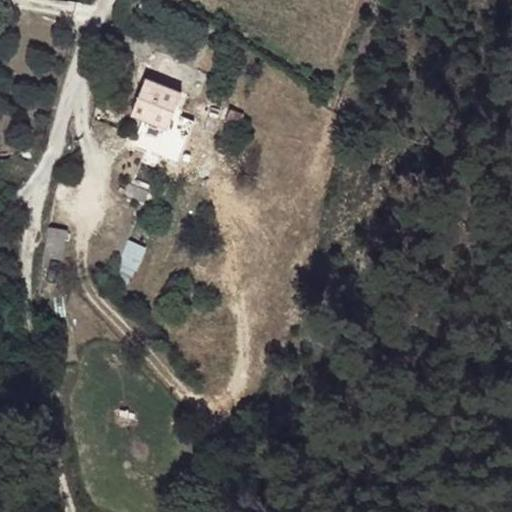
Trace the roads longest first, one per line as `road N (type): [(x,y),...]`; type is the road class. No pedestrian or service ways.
road 1 (track): [(73,511),(38,395),(27,296),(36,201)]
road 2 (residential): [(36,201),(90,27),(108,0)]
